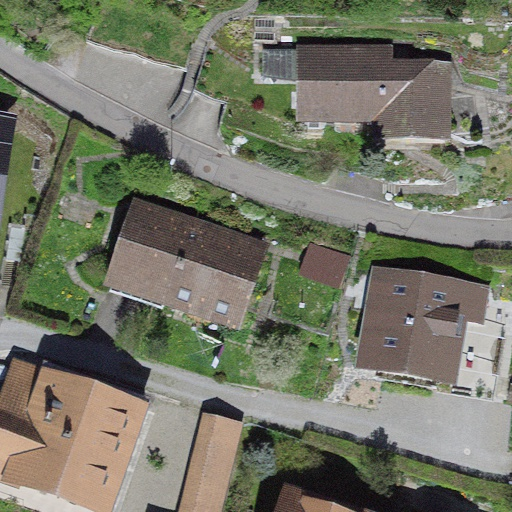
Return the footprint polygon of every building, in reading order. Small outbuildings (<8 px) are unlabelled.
[(101,6),(91,38),(182,65),(192,33),(101,6)] [(373,148),(447,148),(447,70),(394,70),(394,47),(294,47),(294,130),(373,130),(373,148)] [(0,246),(16,129),(0,126),(0,246)] [(271,245),(134,199),(103,292),(240,338),(271,245)] [(482,290),(378,273),(360,382),(463,399),(482,290)] [(120,511),(152,418),(15,372),(0,414),(0,496),(46,511),(120,511)] [(223,511),(242,435),(202,425),(180,511),(223,511)]
